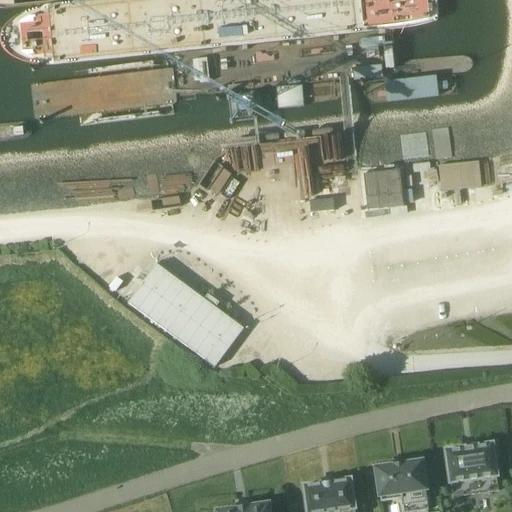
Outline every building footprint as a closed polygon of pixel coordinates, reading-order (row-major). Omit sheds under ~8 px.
[(450,154),(447,128),(431,130),(434,156),(450,154)] [(426,134),(400,135),(401,159),(427,158),(426,134)] [(329,177),(346,175),(341,135),(287,142),(295,200),(331,195),(329,177)] [(438,188),(478,186),(477,161),(437,163),(438,188)] [(192,204),(219,218),(239,178),(208,162),(200,179),(192,175),(144,181),(147,209),(192,204)] [(404,208),(399,171),(362,175),(367,213),(404,208)] [(282,240),(304,239),(303,209),(281,210),(282,240)] [(243,330),(156,266),(128,304),(215,369),(243,330)] [(492,446),(446,452),(453,499),(498,492),(492,446)] [(401,500),(402,511),(425,511),(428,511),(425,491),(421,463),(376,470),(381,503),(401,500)] [(322,485),(306,488),(306,487),(304,488),(307,511),(354,511),(350,481),(348,481),(348,482),(334,484),(334,483),(322,485)]
